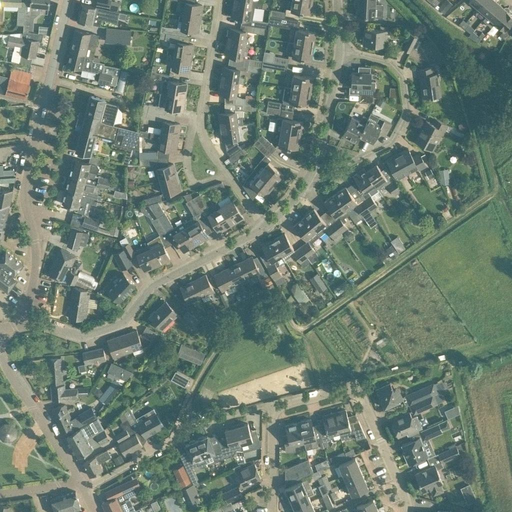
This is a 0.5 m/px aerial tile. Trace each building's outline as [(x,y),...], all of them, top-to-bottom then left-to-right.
[(2,0),(3,4),(18,4),(18,10),(25,11),(25,5),(21,4),(20,0),(2,0)] [(24,25),(23,32),(30,34),(31,31),(33,32),(34,18),(40,11),(41,6),(49,7),(49,0),(25,0),(25,5),(25,11),(24,25)] [(234,0),(234,4),(255,7),(262,8),(263,2),(252,0),(234,0)] [(310,14),(312,0),(292,0),(290,10),(310,14)] [(355,0),(355,1),(357,2),(356,16),(366,16),(375,17),(383,17),(383,4),(375,3),(375,0),(355,0)] [(448,0),(445,0),(439,8),(444,13),(453,4),(448,0)] [(483,20),(497,2),(494,0),(484,0),(478,8),(486,15),(482,20),(483,20)] [(183,15),(200,18),(202,5),(186,2),(183,15)] [(495,23),(506,10),(497,2),(483,20),(491,27),(495,23)] [(119,12),(91,6),(81,3),(77,21),(87,23),(100,26),(102,18),(117,22),(119,12)] [(234,4),(232,16),(242,18),(241,24),(249,25),(268,28),(269,22),(253,20),(255,7),(234,4)] [(270,15),(284,18),(285,12),(271,9),(270,15)] [(24,25),(25,11),(18,10),(16,24),(24,25)] [(511,15),(506,10),(495,23),(504,30),(511,20),(511,15)] [(180,14),(178,20),(182,21),(181,28),(198,31),(200,18),(183,15),(180,14)] [(283,24),(284,18),(270,15),(269,22),(283,24)] [(160,32),(178,35),(179,28),(161,25),(160,32)] [(249,25),(248,31),(267,34),(268,28),(249,25)] [(130,44),(131,30),(106,28),(105,42),(130,44)] [(246,31),(240,30),(230,28),(228,42),(249,45),(250,40),(245,39),(246,31)] [(294,42),(314,45),(316,32),(296,28),(294,42)] [(388,38),(388,30),(364,28),(363,45),(383,46),(383,38),(388,38)] [(72,40),(96,46),(98,34),(75,29),(72,40)] [(43,34),(33,32),(31,31),(30,34),(23,32),(22,38),(10,35),(7,45),(14,47),(11,61),(19,63),(20,61),(28,63),(30,56),(35,57),(38,41),(41,42),(43,34)] [(177,41),(178,35),(160,32),(159,41),(161,41),(161,39),(177,41)] [(473,39),(478,42),(481,39),(485,34),(481,32),(477,36),(476,36),(473,39)] [(410,34),(403,49),(410,53),(413,47),(417,39),(418,38),(410,34)] [(417,39),(413,47),(417,49),(421,41),(417,39)] [(94,51),(96,46),(72,40),(70,51),(85,55),(87,49),(94,51)] [(175,55),(191,57),(193,44),(177,41),(176,48),(171,48),(170,54),(175,54),(175,55)] [(314,45),(294,42),(288,41),(287,49),(288,50),(293,51),(292,56),(311,60),(314,45)] [(248,50),(249,45),(228,42),(226,54),(242,57),(243,49),(248,50)] [(101,59),(85,55),(70,51),(66,65),(100,73),(98,81),(116,85),(120,68),(104,64),(100,63),(101,59)] [(189,70),(191,57),(175,55),(172,67),(189,70)] [(273,62),(287,64),(288,58),(274,55),(273,62)] [(248,65),(262,67),(263,60),(249,58),(248,65)] [(286,70),(287,64),(273,62),(272,68),(286,70)] [(261,73),(262,67),(248,65),(247,71),(261,73)] [(244,77),(238,76),(240,69),(224,66),(221,81),(237,83),(237,82),(243,83),(244,77)] [(374,94),(375,94),(375,81),(370,81),(371,73),(370,73),(371,67),(358,66),(358,72),(352,72),(352,74),(351,74),(350,75),(350,79),(351,81),(352,81),(351,87),(359,87),(359,93),(374,94)] [(419,69),(423,97),(440,95),(437,73),(434,73),(433,67),(419,69)] [(9,78),(0,75),(0,91),(5,93),(16,95),(26,98),(32,73),(12,68),(9,78)] [(157,72),(151,71),(150,77),(169,81),(170,75),(157,72)] [(285,87),(311,91),(313,77),(293,74),(291,88),(285,86),(285,87)] [(168,94),(168,95),(184,97),(186,83),(170,81),(168,94)] [(235,95),(237,83),(221,81),(219,93),(235,95)] [(309,105),(311,91),(285,87),(282,100),(309,105)] [(161,93),(160,99),(167,100),(166,107),(182,110),(184,97),(168,95),(168,94),(161,92),(161,93)] [(374,103),(375,94),(374,94),(359,93),(359,102),(374,103)] [(106,99),(100,97),(90,95),(86,112),(101,115),(99,120),(104,122),(112,124),(114,124),(119,105),(106,102),(106,99)] [(267,106),(282,109),(282,103),(268,100),(267,106)] [(143,110),(160,113),(161,106),(149,104),(149,105),(144,104),(143,110)] [(281,115),(282,109),(267,106),(266,113),(281,115)] [(235,111),(219,114),(221,127),(237,125),(237,124),(242,123),(242,118),(243,117),(243,110),(242,110),(235,109),(235,111)] [(158,120),(160,113),(143,110),(141,116),(158,120)] [(114,125),(114,124),(112,124),(104,122),(99,120),(101,115),(86,112),(81,129),(84,129),(84,131),(115,139),(114,144),(120,145),(124,134),(117,132),(119,126),(114,125)] [(352,117),(342,134),(349,138),(348,139),(354,142),(355,141),(356,142),(359,136),(368,118),(363,116),(360,121),(352,117)] [(303,121),(283,118),(277,117),(275,131),(280,132),(300,135),(303,121)] [(368,118),(359,136),(373,143),(378,132),(385,136),(391,123),(379,117),(376,122),(368,118)] [(415,141),(424,146),(432,150),(441,132),(443,134),(448,124),(444,123),(436,118),(432,123),(426,120),(415,141)] [(157,127),(156,133),(177,137),(180,123),(163,121),(162,128),(157,127)] [(237,125),(221,127),(223,140),(239,138),(237,125)] [(139,136),(139,131),(140,130),(124,128),(119,126),(117,132),(124,134),(120,145),(130,147),(139,149),(139,138),(139,136)] [(126,164),(130,147),(120,145),(114,144),(115,139),(84,131),(84,129),(81,129),(75,151),(126,164)] [(150,132),(149,138),(160,140),(159,147),(175,150),(177,137),(156,133),(150,132)] [(298,149),(300,135),(280,132),(278,145),(298,149)] [(257,139),(271,152),(276,147),(262,134),(257,139)] [(267,157),(271,152),(257,139),(253,143),(267,157)] [(244,147),(241,149),(238,143),(226,151),(230,157),(242,149),(244,147)] [(387,160),(391,168),(397,179),(417,168),(419,170),(426,166),(419,153),(412,157),(408,148),(387,160)] [(234,162),(245,154),(242,149),(230,157),(234,162)] [(98,171),(102,157),(91,155),(89,162),(74,158),(69,178),(100,186),(100,185),(113,189),(114,187),(109,186),(111,179),(99,175),(99,176),(95,175),(95,173),(98,171)] [(259,172),(274,185),(284,174),(268,162),(259,172)] [(161,181),(177,177),(173,164),(153,169),(157,182),(161,181)] [(379,191),(377,188),(388,181),(377,164),(366,171),(364,168),(378,191),(379,191)] [(364,168),(353,176),(364,191),(361,193),(365,199),(363,200),(374,216),(375,218),(376,217),(380,214),(375,208),(378,206),(371,196),(378,191),(364,168)] [(434,175),(431,168),(425,171),(428,178),(434,175)] [(439,170),(440,179),(449,178),(448,169),(439,170)] [(265,196),(274,185),(259,172),(250,183),(265,196)] [(177,177),(161,181),(164,194),(180,189),(177,177)] [(97,194),(100,186),(69,178),(65,190),(91,197),(98,199),(101,200),(109,202),(110,196),(102,193),(101,195),(97,194)] [(394,179),(387,184),(395,195),(402,190),(394,179)] [(208,187),(211,192),(225,187),(222,182),(208,187)] [(346,186),(335,194),(349,214),(354,211),(356,214),(359,211),(363,216),(367,222),(374,216),(363,200),(358,204),(356,202),(351,193),(346,186)] [(0,205),(10,204),(13,190),(0,189),(0,205)] [(65,190),(62,203),(78,207),(77,211),(84,213),(87,203),(90,203),(91,197),(65,190)] [(159,194),(143,199),(143,200),(145,205),(150,204),(158,202),(161,201),(159,194)] [(199,194),(192,198),(200,212),(206,208),(208,208),(207,207),(199,194)] [(335,194),(324,201),(335,217),(338,215),(340,217),(332,223),(340,234),(348,228),(343,223),(346,221),(344,218),(349,214),(335,194)] [(187,201),(186,202),(193,215),(194,216),(200,212),(192,198),(187,201)] [(220,207),(231,224),(243,217),(233,200),(220,207)] [(158,202),(150,204),(166,232),(173,227),(158,202)] [(0,218),(6,220),(10,204),(0,205),(0,218)] [(145,205),(140,207),(141,208),(142,211),(143,213),(146,215),(148,215),(149,216),(152,221),(160,234),(160,235),(166,232),(150,204),(145,205)] [(220,207),(209,214),(217,229),(219,232),(231,224),(220,207)] [(303,217),(316,231),(326,223),(314,208),(303,217)] [(82,224),(97,229),(100,220),(85,215),(82,224)] [(306,240),(316,231),(303,217),(294,225),(306,240)] [(190,219),(184,223),(186,227),(196,244),(208,237),(207,235),(198,220),(192,223),(190,219)] [(343,237),(340,234),(332,223),(325,228),(336,242),(343,237)] [(186,227),(174,234),(178,241),(184,251),(196,244),(186,227)] [(78,247),(82,232),(72,229),(68,245),(78,247)] [(273,239),(283,255),(294,249),(285,233),(273,239)] [(155,246),(150,248),(157,264),(170,259),(165,248),(163,243),(163,242),(160,237),(153,240),(154,242),(155,246)] [(286,261),(283,255),(273,239),(262,246),(271,262),(275,259),(279,265),(286,261)] [(398,253),(406,248),(399,239),(392,243),(398,253)] [(300,247),(308,257),(316,251),(308,241),(300,247)] [(124,249),(129,258),(135,255),(129,242),(122,246),(124,249)] [(143,247),(136,250),(137,254),(144,270),(157,264),(150,248),(145,251),(143,247)] [(300,263),(308,257),(300,247),(292,252),(300,263)] [(61,280),(65,271),(69,265),(71,266),(76,256),(61,248),(48,274),(61,280)] [(132,264),(129,258),(124,249),(114,254),(122,269),(132,264)] [(23,263),(6,250),(0,257),(0,276),(12,286),(17,280),(13,277),(23,263)] [(257,279),(255,275),(260,272),(252,256),(239,262),(247,279),(249,283),(257,279)] [(235,285),(247,279),(239,262),(227,268),(235,285)] [(285,281),(282,276),(274,262),(267,267),(277,285),(285,281)] [(222,291),(235,285),(227,268),(214,275),(222,291)] [(79,275),(70,272),(66,281),(75,285),(79,275)] [(115,298),(119,302),(135,284),(124,273),(114,283),(112,282),(106,289),(108,290),(107,291),(111,294),(110,295),(114,300),(115,298)] [(193,281),(201,297),(214,291),(206,274),(193,281)] [(12,286),(0,276),(0,286),(8,292),(12,286)] [(270,284),(268,278),(262,281),(265,286),(270,284)] [(188,303),(201,297),(193,281),(180,287),(188,303)] [(321,281),(315,286),(319,292),(326,288),(321,281)] [(292,285),(291,290),(294,295),(301,291),(300,289),(297,284),(297,283),(292,285)] [(86,293),(87,288),(73,286),(69,317),(86,320),(90,294),(86,293)] [(245,291),(239,294),(242,299),(247,296),(245,291)] [(225,292),(219,294),(220,297),(214,299),(217,306),(223,304),(222,301),(228,298),(225,292)] [(178,313),(173,308),(166,301),(155,311),(155,310),(149,315),(150,316),(149,317),(162,330),(178,313)] [(193,328),(199,320),(187,311),(181,319),(193,328)] [(142,333),(152,338),(156,333),(146,327),(142,333)] [(141,333),(138,334),(137,330),(127,333),(133,350),(143,347),(149,345),(151,340),(141,334),(141,333)] [(123,354),(133,350),(127,333),(117,337),(123,354)] [(162,335),(154,344),(159,348),(167,339),(162,335)] [(113,357),(123,354),(117,337),(107,340),(113,357)] [(182,343),(177,354),(194,361),(198,350),(182,343)] [(103,348),(89,351),(92,363),(106,360),(103,348)] [(89,351),(82,352),(85,365),(92,363),(89,351)] [(61,357),(49,358),(51,379),(51,385),(64,384),(64,380),(62,380),(62,378),(61,357)] [(112,362),(108,371),(126,380),(133,372),(112,362)] [(176,370),(171,379),(185,386),(189,377),(176,370)] [(106,389),(108,391),(100,400),(105,404),(123,384),(115,378),(106,389)] [(414,402),(440,391),(447,388),(444,382),(443,382),(442,380),(410,394),(414,402)] [(379,395),(384,407),(403,399),(399,390),(395,389),(393,390),(390,383),(376,389),(377,390),(376,392),(378,395),(379,395)] [(64,384),(51,385),(52,400),(65,399),(78,398),(78,395),(88,395),(88,387),(78,388),(64,389),(64,384)] [(94,393),(99,397),(103,392),(98,388),(94,393)] [(424,409),(437,403),(444,400),(440,391),(414,402),(414,403),(420,400),(424,409)] [(65,403),(52,409),(64,435),(76,429),(96,418),(91,409),(72,420),(65,403)] [(447,418),(460,412),(457,404),(443,410),(447,418)] [(129,408),(124,412),(128,419),(127,419),(135,432),(141,429),(145,436),(163,426),(154,409),(142,415),(145,420),(138,423),(136,419),(129,408)] [(349,423),(347,416),(346,409),(334,412),(339,432),(346,430),(347,435),(355,432),(357,439),(366,437),(358,420),(349,423)] [(333,433),(339,432),(334,412),(322,416),(325,427),(320,429),(324,447),(328,446),(327,440),(334,438),(333,433)] [(394,423),(392,424),(398,437),(407,433),(408,436),(421,430),(423,429),(417,416),(415,417),(412,418),(409,412),(392,419),(394,423)] [(95,419),(65,436),(71,447),(87,438),(88,438),(101,431),(95,419)] [(136,434),(135,432),(127,419),(120,423),(124,430),(115,435),(119,442),(136,434)] [(311,419),(299,422),(304,441),(306,450),(312,448),(318,446),(311,419)] [(296,443),(304,441),(299,422),(285,425),(290,444),(285,445),(285,451),(296,451),(296,443)] [(419,437),(402,445),(406,452),(405,454),(409,464),(427,456),(427,458),(435,454),(430,442),(422,445),(421,442),(443,433),(438,422),(423,429),(421,430),(423,436),(419,437)] [(261,446),(261,439),(259,440),(257,434),(251,436),(248,423),(244,424),(244,423),(236,425),(241,444),(248,442),(250,450),(261,446)] [(14,434),(14,428),(10,424),(5,424),(1,427),(1,429),(0,430),(0,432),(0,433),(4,438),(10,438),(14,434)] [(235,446),(241,444),(236,425),(228,427),(228,429),(225,430),(228,443),(220,446),(222,451),(224,458),(232,456),(236,450),(235,446)] [(92,446),(100,442),(101,444),(110,438),(104,429),(101,431),(88,438),(87,438),(71,447),(77,457),(93,448),(92,446)] [(118,443),(120,447),(125,455),(143,445),(136,434),(119,442),(118,443)] [(208,436),(197,440),(206,463),(213,460),(210,453),(214,451),(208,436)] [(203,457),(196,440),(185,445),(194,466),(197,465),(199,467),(204,467),(207,466),(203,457)] [(460,455),(459,453),(464,451),(461,444),(438,454),(442,463),(460,455)] [(83,463),(90,475),(102,469),(99,463),(111,456),(108,450),(83,463)] [(288,475),(311,465),(308,458),(285,468),(288,475)] [(343,475),(360,468),(355,458),(339,465),(343,475)] [(241,488),(261,478),(254,463),(234,472),(241,488)] [(183,465),(173,470),(178,482),(189,477),(183,465)] [(291,482),(315,472),(311,465),(288,475),(291,482)] [(443,483),(435,465),(415,474),(423,492),(431,488),(434,495),(443,491),(440,484),(443,483)] [(342,487),(364,478),(360,468),(343,475),(347,485),(342,487)] [(290,498),(311,489),(307,478),(285,488),(290,498)] [(344,492),(349,489),(352,495),(368,488),(364,478),(342,487),(344,492)] [(129,481),(114,488),(118,495),(132,488),(129,481)] [(207,485),(201,483),(198,488),(204,491),(207,485)] [(328,491),(328,490),(325,483),(318,486),(322,496),(327,493),(328,491)] [(190,504),(199,500),(200,499),(193,485),(183,490),(190,504)] [(238,485),(223,492),(228,502),(242,495),(238,485)] [(470,486),(462,490),(468,505),(476,501),(470,486)] [(310,501),(308,495),(313,493),(311,489),(290,498),(294,508),(310,501)] [(74,511),(77,511),(82,510),(75,491),(51,499),(55,510),(52,511),(68,511),(74,510),(74,511)] [(333,506),(330,500),(327,494),(327,493),(322,496),(327,509),(333,506)] [(109,501),(103,503),(106,511),(129,511),(136,509),(131,499),(119,504),(117,500),(116,497),(109,501)] [(373,499),(368,501),(367,499),(362,501),(363,503),(357,506),(359,511),(358,511),(370,511),(377,509),(373,499)] [(231,501),(221,505),(223,509),(223,511),(226,511),(234,509),(234,508),(232,504),(231,501)] [(310,501),(294,508),(295,511),(312,511),(315,511),(310,501)] [(0,511),(7,511),(9,506),(0,503),(0,511)]
